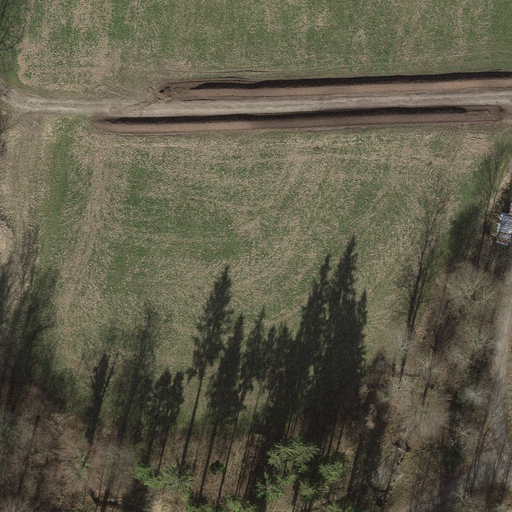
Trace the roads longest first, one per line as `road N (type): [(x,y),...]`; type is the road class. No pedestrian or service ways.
road 1 (track): [(511,100),(356,111),(39,108)]
road 2 (track): [(511,291),(485,430),(506,470)]
